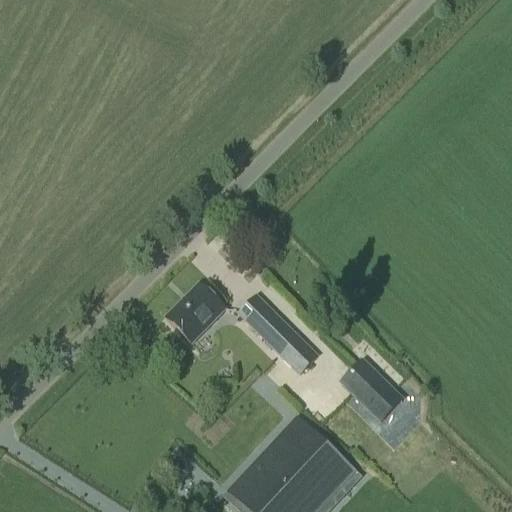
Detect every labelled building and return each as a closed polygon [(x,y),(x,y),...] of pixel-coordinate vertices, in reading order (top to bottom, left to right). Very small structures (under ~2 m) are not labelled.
[(193,347),(227,314),(201,288),(168,321),(193,347)] [(299,379),(318,360),(256,299),(237,318),(299,379)] [(392,393),(362,366),(341,387),(384,430),(417,397),(401,383),(392,393)] [(348,455),(363,439),(317,395),(301,411),(348,455)] [(296,420),(226,496),(242,511),(323,511),(356,476),(296,420)]
